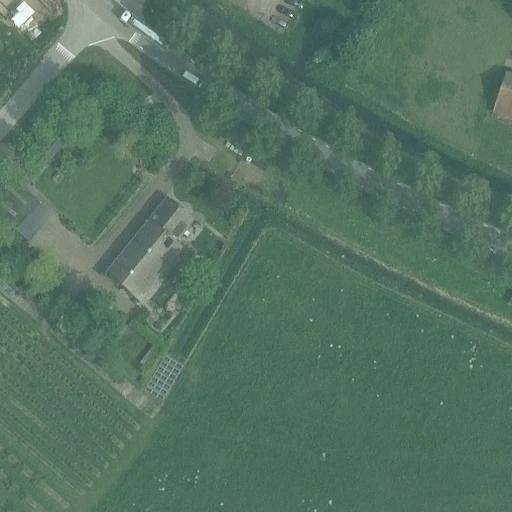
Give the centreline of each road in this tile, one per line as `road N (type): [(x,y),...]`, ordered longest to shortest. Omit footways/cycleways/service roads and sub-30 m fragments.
road 1 (tertiary): [(511,250),(286,135),(99,6)]
road 2 (unclassified): [(0,127),(99,6)]
